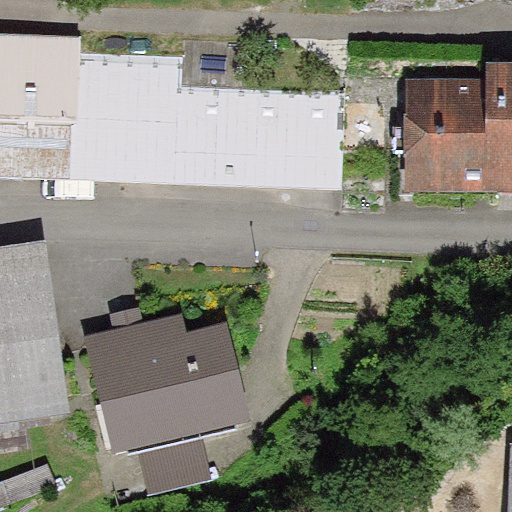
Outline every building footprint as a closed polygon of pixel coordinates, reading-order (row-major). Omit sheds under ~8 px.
[(81,41),(0,37),(0,179),(70,182),(72,125),(79,125),(81,52),(81,41)] [(186,55),(81,52),(79,125),(72,125),(70,182),(343,191),(346,89),(185,84),(186,55)] [(487,84),(408,83),(407,146),(406,196),(511,197),(511,66),(487,66),(487,84)] [(47,245),(0,251),(0,425),(69,416),(47,245)] [(86,340),(114,459),(140,453),(202,438),(251,427),(228,326),(187,336),(183,316),(143,326),(140,312),(113,318),(116,333),(86,340)] [(212,482),(202,438),(140,453),(149,496),(212,482)] [(50,465),(0,484),(0,510),(59,487),(50,465)]
